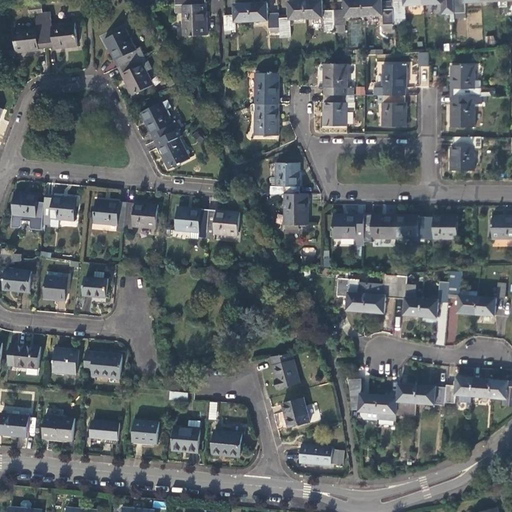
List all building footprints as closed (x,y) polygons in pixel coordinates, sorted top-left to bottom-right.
[(287,17),(304,17),(303,0),(286,0),(287,15),(277,16),(278,30),(278,36),(288,35),(287,17)] [(321,29),(333,29),(332,8),(321,9),(320,0),(303,0),(304,17),(320,16),(321,29)] [(343,15),(362,14),(361,0),(342,0),(343,8),(332,8),(333,29),(333,30),(343,30),(343,23),(343,15)] [(381,24),(393,23),(392,15),(391,0),(380,1),(379,0),(361,0),(362,14),(380,13),(381,24)] [(403,3),(421,2),(421,0),(391,0),(392,15),(404,14),(403,3)] [(440,12),(452,12),(451,0),(421,0),(421,2),(440,2),(440,12)] [(462,0),(470,0),(451,0),(452,12),(463,11),(462,0)] [(268,31),(278,30),(277,16),(277,10),(265,11),(265,1),(248,2),(249,19),(266,18),(266,26),(268,26),(268,31)] [(29,13),(41,11),(40,2),(27,4),(29,13)] [(233,20),(249,19),(248,2),(232,2),(232,12),(222,12),(223,31),(229,31),(228,27),(233,27),(233,20)] [(203,9),(202,4),(174,6),(174,10),(181,10),(182,33),(205,31),(204,9),(203,9)] [(49,11),(41,12),(45,46),(53,45),(53,47),(75,45),(73,22),(50,24),(49,11)] [(37,47),(45,46),(41,12),(34,13),(35,26),(12,28),(15,51),(37,49),(37,47)] [(102,39),(116,66),(141,55),(138,48),(133,50),(122,29),(102,39)] [(416,65),(426,65),(426,50),(416,51),(416,65)] [(145,63),(141,55),(116,66),(130,94),(150,84),(141,65),(145,63)] [(448,63),(448,94),(478,94),(478,86),(471,87),(471,63),(448,63)] [(345,87),(345,64),(321,64),(321,86),(322,86),(322,101),(321,101),(321,125),(345,125),(345,110),(352,110),(352,95),(352,87),(345,87)] [(372,86),(372,94),(376,94),(402,95),(402,86),(403,86),(403,64),(380,64),(380,86),(372,86)] [(419,66),(420,86),(429,85),(428,66),(419,66)] [(255,73),(255,105),(278,105),(278,73),(255,73)] [(402,102),(402,95),(376,94),(376,102),(380,102),(380,125),(404,125),(404,102),(402,102)] [(479,102),(478,94),(448,94),(448,125),(471,125),(471,102),(479,102)] [(139,112),(153,138),(176,128),(173,121),(170,122),(166,115),(169,113),(166,107),(170,105),(166,98),(139,112)] [(279,136),(278,105),(255,105),(251,105),(251,113),(255,113),(255,136),(279,136)] [(180,135),(176,128),(153,138),(167,167),(187,156),(177,136),(180,135)] [(477,139),(450,138),(450,146),(448,146),(448,169),(471,169),(471,146),(477,146),(477,139)] [(269,193),(282,194),(291,194),(297,194),(298,165),(276,164),(275,186),(269,186),(269,193)] [(29,193),(15,192),(13,215),(23,216),(33,217),(35,217),(37,202),(38,194),(29,193)] [(304,225),(306,195),(297,194),(291,194),(290,202),(283,201),(282,224),(304,225)] [(64,196),(45,195),(44,202),(43,224),(50,224),(51,218),(74,220),(76,197),(64,196)] [(117,231),(124,231),(125,228),(127,202),(114,201),(97,199),(95,221),(118,223),(117,231)] [(35,217),(33,217),(32,227),(35,230),(42,230),(43,224),(44,202),(37,202),(35,217)] [(143,203),(127,202),(125,228),(133,229),(134,225),(156,227),(158,204),(143,203)] [(198,236),(205,236),(208,208),(186,207),(177,206),(175,228),(198,230),(198,236)] [(218,209),(208,208),(205,236),(213,237),(214,232),(236,233),(238,211),(218,209)] [(511,214),(490,214),(489,237),(511,237),(511,214)] [(23,216),(13,215),(12,228),(19,228),(22,226),(23,216)] [(330,238),(361,238),(361,215),(330,215),(330,238)] [(368,237),(393,238),(392,215),(361,215),(361,238),(361,241),(368,241),(368,237)] [(416,215),(392,215),(393,238),(424,237),(424,216),(416,216),(416,215)] [(431,216),(424,216),(424,237),(454,237),(454,215),(431,215),(431,216)] [(0,253),(0,260),(2,260),(21,262),(21,255),(0,253)] [(456,268),(450,268),(449,279),(448,293),(454,294),(457,294),(457,301),(456,309),(475,310),(476,293),(459,291),(461,269),(456,268)] [(31,273),(0,269),(0,280),(3,281),(2,290),(20,292),(29,293),(31,273)] [(49,300),(64,302),(66,280),(60,279),(60,275),(46,273),(43,300),(49,300)] [(366,283),(366,284),(366,292),(364,310),(383,311),(384,295),(395,296),(396,274),(386,273),(385,284),(366,283)] [(403,312),(420,313),(422,295),(413,295),(414,283),(406,282),(406,275),(396,274),(395,296),(405,297),(403,312)] [(346,308),(364,310),(366,292),(366,284),(366,283),(348,281),(348,276),(338,275),(336,293),(347,294),(346,308)] [(108,279),(85,276),(83,294),(93,295),(105,296),(108,279)] [(437,297),(422,295),(420,313),(436,315),(437,306),(437,299),(440,299),(448,300),(448,293),(449,279),(439,279),(437,297)] [(496,279),(495,294),(502,295),(504,280),(496,279)] [(493,312),(495,294),(476,293),(475,310),(493,312)] [(26,344),(16,343),(14,364),(37,366),(39,345),(26,344)] [(66,348),(54,347),(52,370),(75,371),(77,349),(66,348)] [(100,351),(84,349),(83,368),(91,368),(90,374),(118,377),(121,353),(100,351)] [(269,355),(271,363),(291,358),(289,351),(269,355)] [(297,381),(291,358),(271,363),(274,372),(275,378),(273,379),(275,387),(297,381)] [(459,399),(471,400),(472,392),(473,375),(456,374),(455,382),(446,382),(446,384),(444,399),(454,400),(455,391),(459,392),(459,399)] [(472,392),(490,394),(491,376),(473,375),(472,392)] [(511,377),(491,376),(490,394),(503,395),(503,400),(511,400),(511,377)] [(359,379),(348,379),(349,408),(359,408),(359,409),(362,410),(361,414),(364,418),(377,419),(377,417),(378,394),(360,392),(359,379)] [(414,413),(415,400),(416,382),(398,381),(398,395),(396,412),(402,412),(414,413)] [(446,384),(416,382),(415,400),(444,402),(444,399),(446,384)] [(183,398),(184,390),(170,389),(169,396),(183,398)] [(377,417),(396,418),(396,412),(398,395),(379,394),(377,411),(377,417)] [(301,395),(281,401),(284,413),(287,425),(307,420),(301,395)] [(209,401),(208,419),(216,420),(217,402),(209,401)] [(28,414),(0,411),(0,431),(26,435),(28,414)] [(72,417),(44,414),(42,435),(70,438),(72,417)] [(118,421),(91,418),(89,435),(116,438),(118,421)] [(156,421),(133,418),(131,439),(155,441),(156,421)] [(195,448),(197,421),(185,420),(185,426),(173,424),(171,446),(195,448)] [(238,432),(212,430),(210,449),(237,452),(238,432)] [(330,446),(299,443),(297,460),(328,462),(328,461),(329,449),(330,446)] [(339,450),(329,449),(328,461),(338,462),(339,450)]
